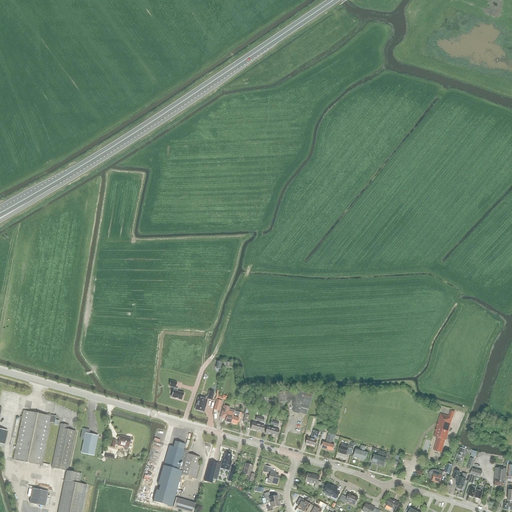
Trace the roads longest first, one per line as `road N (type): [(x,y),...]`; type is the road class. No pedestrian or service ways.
road 1 (trunk): [(67,174),(333,0)]
road 2 (tertiary): [(297,456),(0,370)]
road 3 (tertiary): [(413,489),(297,456)]
